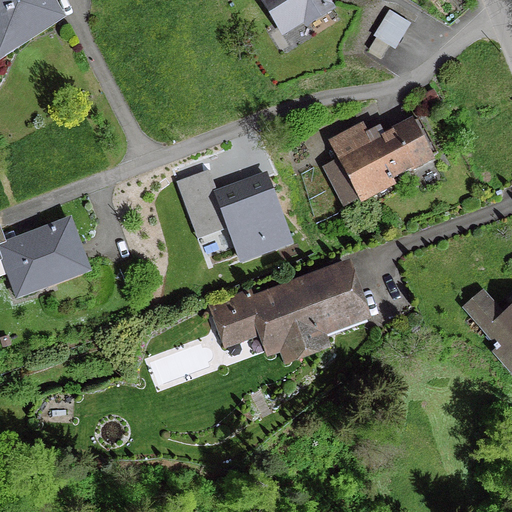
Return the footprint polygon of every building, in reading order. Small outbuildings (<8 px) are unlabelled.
[(0,0),(0,44),(19,37),(20,40),(41,32),(40,28),(57,22),(48,0),(0,0)] [(336,6),(332,0),(263,0),(288,37),(336,6)] [(412,28),(394,17),(380,39),(398,51),(412,28)] [(361,199),(360,196),(435,156),(416,120),(382,138),(378,129),(365,136),(370,144),(340,161),(360,199),(361,199)] [(290,243),(265,176),(217,193),(243,261),(290,243)] [(0,258),(2,258),(16,296),(47,284),(44,277),(81,263),(67,223),(33,236),(35,241),(17,248),(15,243),(4,247),(0,237),(0,258)] [(248,294),(210,308),(224,346),(260,333),(267,351),(280,346),(285,361),(323,347),(318,332),(363,316),(346,269),(251,304),(248,294)] [(511,309),(500,320),(479,295),(463,309),(494,345),(492,348),(494,351),(492,353),(507,370),(509,368),(511,370),(511,309)]
